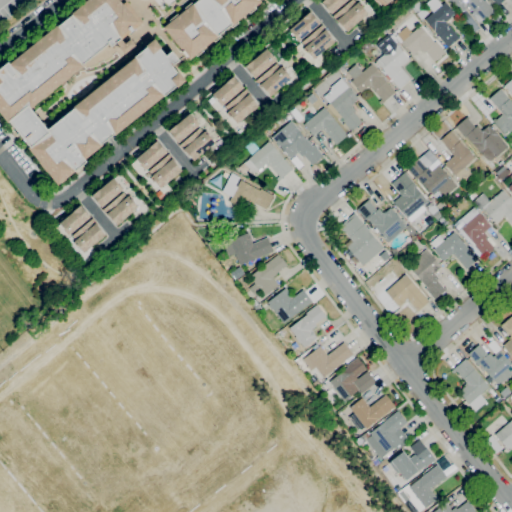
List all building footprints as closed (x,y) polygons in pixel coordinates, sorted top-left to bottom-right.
[(58,185),(28,148),(30,147),(9,122),(8,123),(0,113),(0,68),(8,62),(10,64),(88,0),(119,0),(123,4),(126,1),(143,22),(111,47),(109,44),(30,108),(48,129),(73,109),(72,108),(135,57),(134,57),(147,47),(146,46),(154,39),(161,47),(160,48),(166,56),(172,51),(180,60),(173,66),(178,73),(179,72),(186,81),(177,88),(176,87),(164,97),(163,96),(85,159),(87,162),(58,185)] [(259,0),(261,2),(255,7),(256,8),(250,14),(249,12),(238,21),(239,22),(232,28),(230,26),(220,35),(221,37),(214,42),(213,41),(203,49),(204,51),(197,57),(195,55),(189,60),(187,57),(186,57),(182,52),(183,52),(163,27),(169,22),(168,20),(177,13),(179,15),(185,10),(183,8),(192,1),(194,3),(197,0),(259,0)] [(321,0),(320,1),(329,14),(347,0),(321,0)] [(367,14),(356,0),(350,0),(331,15),(344,32),(367,14)] [(448,47),(424,19),(433,12),(426,4),(430,0),(436,0),(441,5),(445,2),(455,14),(446,21),(459,38),(448,47)] [(478,23),(470,14),(473,12),(469,7),(466,9),(465,9),(460,13),(459,11),(455,5),(454,6),(452,4),(453,3),(451,1),(450,0),(485,0),(494,11),(483,20),(478,23)] [(418,12),(412,6),(417,1),(423,8),(418,12)] [(297,41),(319,23),(309,11),(287,29),(297,41)] [(474,32),(461,15),(466,11),(479,28),(474,32)] [(433,62),(424,51),(423,52),(420,49),(413,55),(401,42),(402,41),(396,35),(406,26),(412,33),(421,25),(428,35),(434,43),(435,42),(445,52),(433,62)] [(334,44),(323,26),(299,40),(310,58),(334,44)] [(399,89),(387,75),(376,61),(384,54),(376,45),(388,34),(396,44),(396,43),(409,58),(408,59),(409,60),(402,66),(401,65),(399,67),(410,79),(399,89)] [(275,60),(265,48),(243,67),(254,79),(275,60)] [(257,84),(278,68),(275,64),(254,80),(257,84)] [(380,104),(378,102),(381,99),(371,87),(368,90),(367,89),(361,94),(351,81),(353,79),(347,71),(355,64),(362,72),(371,64),(395,92),(380,104)] [(290,77),(279,66),(259,86),(269,97),(290,77)] [(211,94),(220,106),(242,88),(233,76),(211,94)] [(351,132),(342,121),(343,119),(329,103),(323,97),(330,90),(331,88),(330,87),(341,78),(358,99),(353,102),(354,103),(351,106),(355,110),(353,112),(362,123),(351,132)] [(223,108),(236,123),(257,105),(244,89),(223,108)] [(504,134),(492,120),(494,118),(496,120),(502,114),(489,99),(500,89),(508,98),(509,98),(511,101),(511,130),(509,133),(508,130),(504,134)] [(311,104),(306,98),(312,93),(317,99),(311,104)] [(336,145),(322,129),(315,134),(317,136),(314,138),(303,125),(324,107),(339,125),(338,125),(347,135),(336,145)] [(286,119),(281,115),(287,110),(291,115),(286,119)] [(167,131),(177,143),(198,125),(188,113),(167,131)] [(489,163),(466,137),(465,138),(455,127),(466,117),(475,127),(477,126),(481,131),(484,128),(485,129),(489,125),(497,134),(496,134),(507,147),(489,163)] [(312,165),(303,155),(301,157),(297,152),(290,158),(279,146),(271,137),(291,121),(312,146),(314,145),(323,156),(312,165)] [(213,141),(197,126),(178,147),(194,162),(213,141)] [(461,183),(454,175),(455,175),(448,167),(447,168),(445,166),(445,165),(444,164),(453,156),(439,140),(450,130),(459,141),(460,140),(475,157),(465,166),(471,174),(461,183)] [(166,152),(156,140),(134,158),(145,170),(166,152)] [(278,181),(276,179),(279,176),(269,164),(266,167),(265,165),(259,171),(258,170),(253,174),(244,163),(248,159),(253,155),(252,154),(257,149),(258,150),(268,141),(292,169),(278,181)] [(181,172),(169,154),(146,169),(157,187),(181,172)] [(499,166),(495,159),(500,156),(503,161),(502,161),(503,163),(499,166)] [(444,197),(437,190),(432,194),(417,177),(416,178),(407,168),(417,159),(426,169),(428,167),(431,171),(438,165),(449,178),(457,186),(444,197)] [(244,173),(240,168),(244,164),(248,169),(244,173)] [(407,218),(397,207),(396,208),(394,205),(394,204),(393,202),(401,195),(391,183),(404,172),(416,186),(416,187),(428,201),(407,218)] [(265,210),(254,204),(253,205),(246,201),(242,209),(228,202),(231,197),(222,192),(227,182),(231,173),(239,177),(235,186),(237,187),(240,180),(260,191),(260,189),(273,196),(265,210)] [(122,189),(111,177),(90,196),(101,208),(122,189)] [(471,200),(466,194),(471,190),(476,195),(471,200)] [(511,223),(504,215),(501,217),(502,218),(497,223),(496,221),(495,222),(494,221),(493,221),(491,219),(492,219),(483,208),(481,210),(473,201),(483,193),(489,200),(491,199),(491,200),(502,190),(511,201),(511,223)] [(121,191),(101,210),(116,226),(136,207),(121,191)] [(388,243),(384,239),(382,237),(382,236),(378,231),(376,233),(374,231),(376,228),(374,226),(373,226),(367,219),(366,221),(356,210),(368,199),(370,201),(369,202),(376,210),(378,208),(382,213),(385,210),(386,211),(390,208),(407,226),(408,225),(415,233),(411,236),(404,228),(388,243)] [(58,223),(68,235),(90,216),(80,205),(58,223)] [(482,257),(473,246),(472,248),(458,231),(461,228),(465,224),(461,218),(474,207),(479,213),(479,212),(491,226),(484,232),(487,236),(485,237),(494,247),(491,250),(492,250),(488,253),(482,257)] [(436,220),(431,214),(437,209),(442,215),(436,220)] [(363,266),(347,247),(353,242),(339,226),(354,213),(370,231),(369,231),(383,248),(363,266)] [(443,226),(438,220),(442,216),(447,222),(443,226)] [(105,235),(91,218),(69,236),(83,253),(105,235)] [(466,269),(452,253),(444,261),(433,249),(435,248),(430,243),(439,235),(444,240),(453,232),(478,260),(466,269)] [(240,265),(235,254),(228,257),(222,243),(247,233),(248,235),(249,234),(252,242),(251,243),(252,244),(267,237),(273,252),(240,265)] [(434,299),(425,288),(426,287),(420,281),(411,270),(418,264),(414,259),(426,249),(429,252),(440,265),(439,265),(440,266),(436,270),(437,271),(434,273),(438,278),(436,280),(444,288),(445,287),(447,289),(434,299)] [(384,261),(379,255),(385,250),(390,256),(384,261)] [(255,296),(249,289),(255,284),(249,277),(267,262),(278,254),(287,265),(276,274),(272,277),(278,285),(264,296),(261,292),(255,296)] [(393,314),(390,312),(378,298),(379,297),(377,295),(383,289),(381,287),(394,275),(398,280),(405,274),(429,301),(417,311),(407,298),(405,300),(405,301),(398,307),(400,308),(393,314)] [(284,323),(272,309),(271,310),(267,304),(268,304),(267,303),(285,288),(293,298),(302,290),(312,301),(284,323)] [(253,307),(250,302),(255,299),(258,304),(253,307)] [(304,348),(300,343),(299,344),(294,338),(295,337),(289,328),(306,315),(305,313),(317,304),(326,317),(325,319),(324,317),(315,324),(316,326),(311,330),(317,338),(304,348)] [(511,355),(503,345),(509,339),(508,338),(510,336),(501,325),(511,315),(511,355)] [(323,377),(316,367),(310,370),(302,360),(320,346),(327,355),(344,343),(353,355),(335,369),(335,368),(323,377)] [(511,374),(499,386),(494,380),(485,370),(484,370),(478,364),(477,365),(468,354),(479,345),(487,354),(489,353),(493,357),(500,351),(511,364),(507,368),(511,374)] [(344,401),(329,381),(346,368),(345,366),(357,357),(366,369),(356,377),(357,379),(352,382),(358,390),(344,401)] [(475,411),(469,404),(468,404),(458,392),(464,387),(463,385),(466,383),(454,369),(465,358),(480,375),(480,376),(489,387),(480,394),(486,401),(475,411)] [(503,398),(499,393),(506,387),(511,392),(503,398)] [(359,431),(348,417),(354,413),(349,408),(362,398),(369,407),(385,394),(395,406),(377,420),(366,429),(365,427),(359,431)] [(380,458),(366,440),(359,445),(355,439),(366,431),(369,436),(371,435),(369,433),(398,411),(407,423),(399,428),(409,441),(396,450),(394,448),(380,458)] [(511,447),(509,450),(509,449),(508,449),(495,434),(511,419),(511,447)] [(485,440),(494,453),(500,449),(491,435),(485,440)] [(388,463),(391,461),(403,451),(409,459),(415,454),(410,447),(419,440),(426,449),(427,448),(435,459),(424,468),(423,467),(418,471),(405,481),(399,472),(397,474),(388,463)] [(425,508),(408,487),(437,465),(446,477),(430,490),(437,499),(425,508)] [(405,502),(398,493),(404,490),(410,499),(405,502)] [(433,511),(445,503),(451,510),(455,507),(457,509),(468,501),(474,509),(473,509),(475,511),(433,511)]
